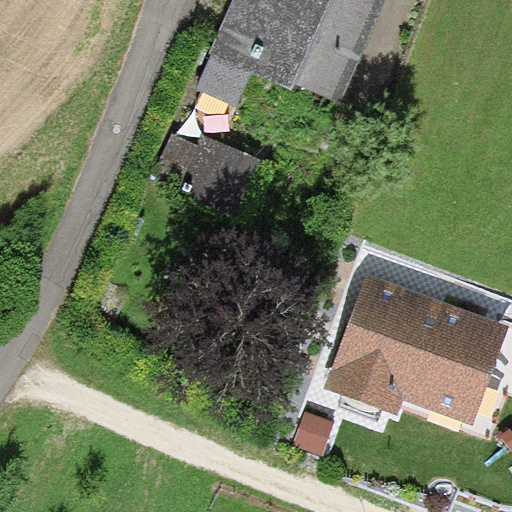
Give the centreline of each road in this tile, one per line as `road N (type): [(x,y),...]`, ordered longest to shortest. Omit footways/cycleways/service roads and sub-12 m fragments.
road 1 (residential): [(0,371),(109,147),(162,0)]
road 2 (track): [(2,367),(372,511)]
